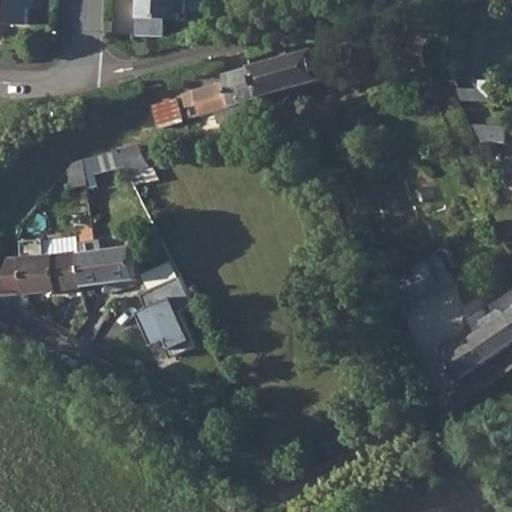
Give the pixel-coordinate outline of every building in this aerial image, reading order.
[(35,0),(0,0),(0,22),(30,24),(31,9),(31,0),(35,0),(36,0),(35,0)] [(141,0),(141,16),(182,18),(183,12),(188,12),(188,0),(141,0)] [(316,51),(253,68),(263,99),(324,81),(316,51)] [(263,99),(253,68),(224,76),(226,84),(184,96),(187,107),(198,104),(202,116),(263,99)] [(493,77),(479,78),(478,89),(477,100),(491,100),(493,77)] [(478,89),(458,88),(463,99),(477,100),(478,89)] [(177,97),(152,104),(159,128),(195,118),(192,109),(182,113),(177,97)] [(477,100),(463,99),(469,115),(494,116),(494,100),(491,100),(477,100)] [(142,146),(119,150),(129,172),(151,167),(151,164),(142,146)] [(76,162),(69,170),(71,177),(87,174),(85,160),(76,162)] [(87,174),(71,177),(73,189),(89,187),(87,174)] [(90,237),(80,238),(81,243),(97,241),(96,231),(90,232),(90,237)] [(84,254),(82,254),(81,243),(80,238),(46,242),(45,241),(23,243),(24,260),(14,260),(6,295),(87,287),(84,254)] [(83,245),(84,254),(87,287),(139,281),(134,248),(99,253),(98,243),(83,245)] [(413,270),(393,285),(405,317),(432,298),(413,270)] [(193,306),(180,278),(140,295),(147,311),(139,314),(155,347),(168,341),(176,358),(196,348),(179,312),(193,306)] [(482,323),(487,330),(507,316),(502,309),(482,323)] [(446,345),(467,375),(511,344),(511,313),(507,316),(487,330),(463,346),(457,337),(446,345)]
